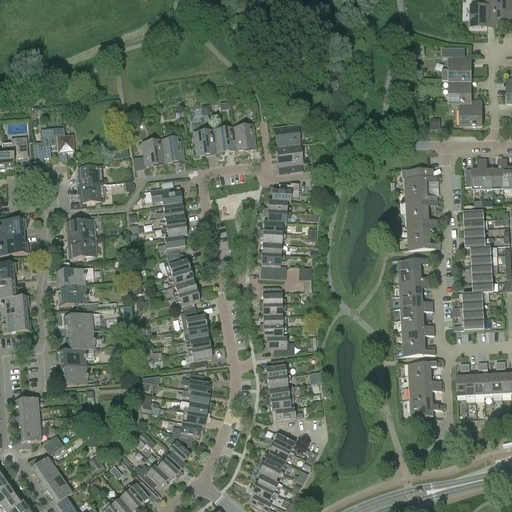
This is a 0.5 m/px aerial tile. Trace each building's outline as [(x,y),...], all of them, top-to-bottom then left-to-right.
[(487,18),(494,18),(494,6),(493,0),(487,0),(488,6),(471,6),(471,29),(472,29),(472,27),(486,27),(486,29),(487,29),(487,18)] [(511,0),(493,0),(494,6),(494,18),(494,22),(494,19),(509,19),(509,22),(509,10),(511,10),(511,0)] [(470,68),(461,68),(461,61),(464,61),(463,51),(441,52),(441,61),(448,61),(448,71),(442,71),(442,82),(448,82),(461,82),(470,83),(470,82),(468,82),(468,68),(470,68)] [(447,105),(459,105),(470,105),(470,90),(461,90),(461,82),(448,82),(447,105)] [(470,105),(459,105),(459,128),(482,128),(480,127),(480,113),(482,113),(482,112),(470,112),(470,105)] [(253,127),(233,130),(236,153),(256,150),(253,127)] [(273,130),(276,150),(299,147),(296,127),(273,130)] [(66,163),(66,155),(74,154),(73,137),(65,138),(64,130),(40,132),(42,161),(51,160),(50,148),(57,147),(58,163),(66,163)] [(233,130),(213,133),(216,155),(236,153),(233,130)] [(196,158),(216,155),(213,133),(193,135),(196,158)] [(0,172),(4,172),(4,170),(13,169),(13,161),(28,160),(26,139),(11,141),(11,145),(2,145),(2,150),(0,150),(0,172)] [(181,140),(161,143),(164,165),(184,163),(181,140)] [(164,165),(161,143),(141,145),(144,168),(164,165)] [(301,167),(299,147),(276,150),(279,170),(289,168),(290,175),(302,173),(301,167)] [(482,191),(482,161),(477,161),(477,169),(472,169),(472,171),(465,171),(465,189),(471,189),(471,191),(482,191)] [(487,161),(482,161),(482,191),(492,191),(492,170),(487,170),(487,161)] [(492,191),(502,191),(502,161),(497,161),(497,170),(492,170),(492,191)] [(502,191),(511,191),(511,169),(507,170),(507,161),(502,161),(502,191)] [(76,182),(77,189),(102,187),(101,171),(97,171),(97,170),(77,171),(78,182),(76,182)] [(436,184),(436,179),(433,179),(428,180),(428,172),(402,173),(402,181),(404,181),(405,193),(425,192),(427,192),(427,185),(436,184)] [(267,203),(290,204),(290,199),(298,199),(299,185),(291,185),(291,187),(278,186),(278,192),(271,192),(271,199),(268,199),(267,203)] [(102,187),(77,189),(77,195),(79,195),(80,206),(99,204),(99,202),(103,202),(102,187)] [(162,203),(162,209),(184,206),(184,202),(181,202),(179,189),(150,193),(151,202),(153,201),(154,204),(162,203)] [(406,205),(437,204),(437,199),(427,199),(425,199),(425,192),(405,193),(406,205)] [(264,210),(264,214),(290,215),(290,210),(286,210),(286,204),(290,204),(267,203),(267,210),(264,210)] [(428,209),(438,208),(437,204),(406,205),(406,217),(426,216),(426,209),(428,209)] [(155,215),(156,221),(183,217),(182,210),(185,210),(184,206),(162,209),(163,214),(155,215)] [(463,214),(464,223),(484,222),(484,213),(463,214)] [(266,225),(285,226),(286,220),(290,220),(290,215),(264,214),(263,218),(267,218),(266,225)] [(0,222),(0,240),(23,238),(22,221),(25,221),(23,221),(23,216),(14,217),(14,221),(0,222)] [(407,229),(439,227),(438,223),(429,223),(427,223),(426,216),(406,217),(407,229)] [(184,224),(183,217),(156,221),(164,220),(165,225),(161,226),(162,231),(188,227),(187,223),(184,224)] [(464,223),(464,232),(485,231),(484,222),(464,223)] [(67,243),(94,240),(93,225),(82,226),(82,223),(66,225),(67,236),(66,236),(67,243)] [(259,235),(285,236),(286,231),(282,231),(282,226),(285,226),(266,225),(263,225),(262,231),(259,231),(259,235)] [(164,241),(186,238),(185,231),(188,231),(188,227),(162,231),(162,236),(166,235),(167,241),(164,241)] [(429,233),(439,232),(439,227),(407,229),(408,241),(428,240),(427,233),(429,233)] [(485,231),(464,232),(465,241),(485,240),(485,231)] [(262,239),(262,246),(281,247),(281,241),(285,242),(285,236),(259,235),(259,239),(262,239)] [(24,250),(23,238),(0,240),(0,257),(28,255),(28,250),(24,250)] [(186,239),(186,238),(164,241),(165,247),(157,248),(158,254),(166,252),(166,260),(179,257),(178,251),(184,250),(183,243),(186,242),(186,239)] [(94,240),(67,243),(68,249),(69,261),(85,259),(85,257),(96,256),(94,240)] [(408,254),(414,253),(439,252),(440,252),(440,246),(430,247),(428,247),(428,240),(408,241),(408,254)] [(465,251),(471,250),(486,250),(486,249),(485,240),(465,241),(465,251)] [(258,253),(258,257),(284,258),(284,253),(280,253),(281,247),(262,246),(261,253),(258,253)] [(471,250),(471,259),(491,258),(491,249),(486,249),(486,250),(471,250)] [(166,274),(167,279),(192,271),(191,268),(188,268),(186,262),(180,263),(179,257),(166,260),(167,263),(159,266),(162,275),(166,274)] [(261,261),(260,268),(273,269),(273,275),(285,276),(286,269),(279,269),(280,263),(284,263),(284,258),(258,257),(258,261),(261,261)] [(471,259),(472,268),(492,267),(491,258),(471,259)] [(418,267),(420,267),(430,267),(430,261),(407,262),(400,263),(401,275),(419,274),(418,267)] [(0,266),(0,283),(13,283),(13,272),(16,272),(15,265),(0,266)] [(472,268),(472,277),(492,276),(492,267),(472,268)] [(58,274),(60,291),(85,288),(84,282),(92,281),(91,270),(55,273),(55,274),(58,274)] [(194,275),(192,271),(167,279),(169,284),(173,283),(174,288),(193,283),(191,276),(194,275)] [(401,287),(431,286),(431,281),(421,281),(419,281),(419,274),(401,275),(401,287)] [(472,277),(472,286),(493,285),(492,276),(472,277)] [(0,301),(28,299),(15,300),(13,283),(0,283),(0,301)] [(172,295),(174,300),(199,292),(198,288),(195,289),(193,283),(174,288),(176,294),(172,295)] [(493,285),(472,286),(473,295),(482,295),(488,295),(493,295),(493,285)] [(422,291),(431,290),(431,286),(401,287),(402,299),(420,298),(420,291),(422,291)] [(86,306),(85,288),(60,291),(61,307),(58,308),(86,306)] [(259,308),(285,307),(285,302),(281,302),(281,297),(281,292),(278,290),(262,291),(262,297),(262,304),(259,304),(259,308)] [(200,296),(199,292),(174,300),(175,305),(179,304),(181,309),(183,315),(196,312),(193,306),(199,304),(197,297),(200,296)] [(489,304),(488,295),(482,295),(473,295),(462,296),(462,305),(483,304),(489,304)] [(400,311),(432,309),(432,305),(423,305),(420,305),(420,298),(402,299),(400,299),(400,311)] [(0,301),(0,304),(1,318),(26,316),(25,299),(28,299),(0,301)] [(462,305),(463,314),(483,313),(483,304),(462,305)] [(262,312),(262,319),(281,318),(281,313),(285,313),(285,307),(259,308),(259,312),(262,312)] [(423,315),(433,314),(432,309),(400,311),(401,324),(403,323),(421,322),(421,315),(423,315)] [(179,316),(182,327),(183,333),(209,328),(208,324),(205,325),(204,318),(198,319),(196,312),(183,315),(179,316)] [(463,314),(463,323),(484,322),(483,313),(463,314)] [(26,316),(1,318),(3,336),(31,334),(31,333),(28,333),(26,316)] [(66,319),(68,336),(93,333),(91,316),(63,319),(66,319)] [(259,326),(259,330),(286,329),(285,318),(281,318),(262,319),(262,326),(259,326)] [(404,335),(434,334),(433,328),(424,329),(422,329),(421,322),(403,323),(404,335)] [(484,322),(463,323),(464,333),(484,332),(484,322)] [(141,336),(150,335),(149,325),(141,325),(141,336)] [(209,332),(209,328),(183,333),(184,338),(188,337),(189,343),(207,339),(206,332),(209,332)] [(263,334),(263,341),(285,340),(282,340),(282,334),(286,334),(286,329),(259,330),(259,334),(263,334)] [(94,351),(93,333),(68,336),(69,353),(56,354),(94,351)] [(424,339),(434,338),(434,334),(404,335),(405,347),(423,346),(422,339),(424,339)] [(186,349),(187,354),(213,349),(212,345),(209,346),(207,339),(189,343),(190,348),(186,349)] [(286,346),(285,340),(263,341),(263,345),(266,345),(267,352),(273,352),(273,358),(286,357),(294,356),(294,351),(293,345),(286,346)] [(405,359),(406,359),(435,358),(434,349),(425,350),(425,346),(423,346),(405,347),(405,359)] [(213,353),(213,349),(187,354),(187,359),(191,359),(192,364),(193,364),(194,370),(206,368),(205,362),(211,361),(210,354),(213,353)] [(59,354),(60,371),(86,369),(84,352),(94,351),(56,354),(59,354)] [(263,382),(289,378),(289,373),(285,374),(284,368),(283,362),(270,363),(271,369),(265,370),(266,377),(263,378),(263,382)] [(409,379),(429,378),(428,370),(431,370),(440,370),(440,365),(416,366),(408,366),(409,379)] [(86,369),(60,371),(62,388),(59,388),(59,389),(87,386),(86,369)] [(311,386),(324,385),(323,374),(310,375),(311,386)] [(183,392),(183,393),(209,397),(211,386),(202,385),(203,378),(190,376),(189,382),(181,381),(181,382),(180,387),(188,388),(187,393),(183,392)] [(493,397),(492,376),(483,377),(484,397),(493,397)] [(493,397),(502,396),(501,376),(492,376),(493,397)] [(510,376),(501,376),(502,396),(511,396),(510,376)] [(465,378),(466,398),(475,398),(474,377),(465,378)] [(475,398),(484,397),(483,377),(474,377),(475,398)] [(268,392),(287,390),(286,384),(290,384),(289,378),(263,382),(264,386),(267,385),(268,392)] [(409,391),(441,389),(441,384),(431,384),(429,385),(429,378),(409,379),(409,391)] [(457,399),(466,398),(465,378),(456,378),(457,399)] [(140,404),(153,405),(153,385),(141,384),(140,404)] [(430,394),(432,394),(441,394),(441,389),(409,391),(410,403),(430,402),(430,394)] [(266,403),(292,400),(292,395),(288,395),(287,390),(268,392),(269,399),(266,399),(266,403)] [(208,404),(209,397),(183,393),(182,398),(190,399),(189,405),(211,409),(211,405),(208,404)] [(271,414),(293,411),(293,410),(290,411),(289,406),(293,405),(292,400),(266,403),(267,407),(270,407),(271,414)] [(18,408),(18,413),(38,412),(37,401),(14,402),(15,408),(18,408)] [(430,420),(431,420),(433,420),(433,414),(442,413),(442,408),(433,408),(430,408),(430,402),(410,403),(410,415),(413,415),(413,421),(430,420)] [(184,409),(183,415),(209,419),(209,415),(206,415),(207,408),(211,409),(189,405),(181,403),(180,409),(184,409)] [(293,411),(271,414),(272,425),(302,421),(302,415),(294,416),(293,411)] [(16,419),(16,424),(39,422),(38,412),(18,413),(19,419),(16,419)] [(181,425),(182,425),(204,429),(205,423),(208,423),(209,419),(183,415),(181,425)] [(20,429),(20,435),(40,433),(39,422),(16,424),(17,430),(20,429)] [(173,435),(172,437),(191,447),(192,439),(198,440),(200,433),(203,433),(203,430),(204,430),(204,429),(182,425),(181,431),(173,429),(172,435),(173,435)] [(40,433),(20,435),(21,440),(17,440),(18,452),(31,451),(31,445),(41,444),(40,433)] [(143,434),(138,439),(145,446),(150,441),(143,434)] [(172,448),(168,452),(185,468),(185,467),(187,465),(185,463),(190,457),(185,453),(191,447),(172,437),(172,438),(171,439),(170,439),(166,443),(172,448)] [(271,442),(269,445),(293,457),(295,452),(292,451),(294,445),(277,437),(274,443),(271,442)] [(52,440),(56,445),(59,450),(63,448),(56,438),(52,440)] [(145,446),(138,439),(133,444),(141,451),(145,446)] [(42,447),(46,453),(56,445),(52,440),(42,447)] [(49,458),(59,450),(56,445),(46,453),(49,458)] [(271,450),(267,456),(284,465),(287,460),(291,462),(293,457),(269,445),(268,449),(271,450)] [(185,468),(168,452),(168,453),(171,455),(167,459),(164,456),(160,460),(180,478),(182,475),(180,473),(185,468)] [(282,470),(284,465),(267,456),(264,462),(261,461),(260,465),(283,476),(286,472),(282,470)] [(94,467),(99,463),(96,458),(91,462),(94,467)] [(37,480),(53,469),(47,460),(39,465),(35,460),(25,467),(31,477),(34,475),(37,480)] [(154,468),(153,468),(170,484),(175,479),(177,481),(180,478),(160,460),(157,464),(160,467),(156,470),(154,468)] [(99,463),(94,467),(97,471),(103,467),(99,463)] [(261,470),(258,476),(275,484),(277,479),(281,481),(283,476),(260,465),(258,468),(261,470)] [(170,484),(153,468),(150,472),(144,467),(140,471),(137,469),(133,473),(143,482),(152,491),(157,486),(160,489),(165,484),(167,486),(170,484)] [(53,469),(37,480),(40,484),(38,486),(41,490),(59,478),(53,469)] [(109,473),(112,478),(117,474),(114,471),(113,469),(109,473)] [(112,478),(109,473),(104,477),(108,481),(112,478)] [(255,482),(253,485),(276,497),(281,487),(275,484),(258,476),(257,476),(261,478),(258,483),(255,482)] [(0,479),(0,493),(12,485),(9,480),(7,482),(3,477),(0,479)] [(59,478),(41,490),(44,495),(46,493),(49,498),(65,486),(59,478)] [(133,483),(125,491),(142,511),(145,508),(143,506),(148,501),(145,498),(150,493),(141,484),(137,488),(133,483)] [(0,493),(0,506),(16,495),(13,491),(15,489),(12,485),(0,493)] [(254,490),(251,497),(271,507),(273,502),(274,502),(276,497),(253,485),(251,489),(254,490)] [(65,486),(49,498),(52,502),(50,504),(53,508),(72,495),(65,486)] [(140,511),(142,511),(125,491),(121,494),(123,497),(119,501),(128,511),(135,511),(137,511),(140,511)] [(0,506),(3,511),(10,511),(24,502),(21,498),(19,500),(16,495),(0,506)] [(73,511),(74,511),(66,500),(72,496),(72,495),(53,508),(55,511),(73,511)] [(268,511),(271,507),(251,497),(249,500),(252,502),(249,508),(256,511),(268,511)] [(112,501),(108,505),(114,511),(128,511),(119,501),(115,504),(112,501)] [(24,502),(10,511),(29,511),(33,509),(30,505),(26,508),(23,504),(25,503),(24,502)]
